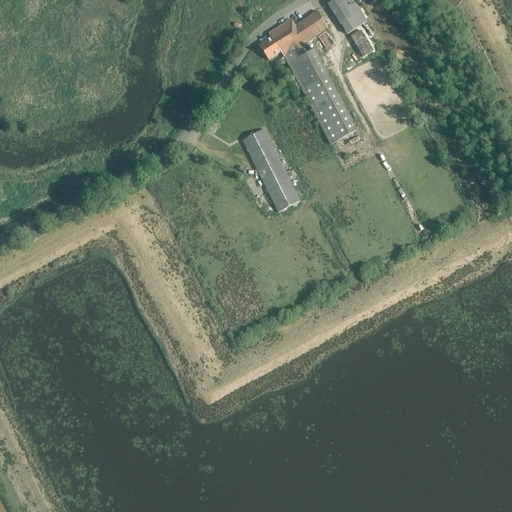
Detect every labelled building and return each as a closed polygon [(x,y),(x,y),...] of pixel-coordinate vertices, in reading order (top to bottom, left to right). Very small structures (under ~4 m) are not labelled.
[(347,36),(367,22),(352,0),(335,0),(327,6),(347,36)] [(297,60),(293,52),(327,29),(316,12),(295,26),(291,20),(268,35),(271,39),(259,47),(268,61),(281,53),(284,58),(288,64),(330,146),(358,131),(315,50),(297,60)] [(300,202),(264,131),(242,141),(261,179),(265,187),(278,213),(300,202)] [(380,160),(386,170),(390,167),(383,158),(380,160)] [(259,191),(265,187),(261,179),(255,182),(259,191)]
